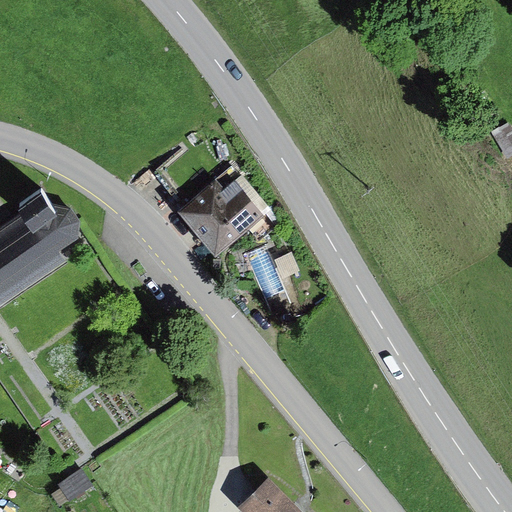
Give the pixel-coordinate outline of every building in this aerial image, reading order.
[(511,127),(509,122),(491,133),(507,159),(511,156),(511,127)] [(189,201),(168,219),(206,264),(259,219),(191,139),(160,166),(189,201)] [(17,193),(24,201),(33,213),(55,198),(39,176),(17,193)] [(24,201),(0,218),(0,300),(69,251),(62,241),(79,229),(81,214),(70,200),(55,198),(33,213),(24,201)] [(292,511),(303,502),(269,468),(237,498),(250,511),(292,511)] [(82,470),(58,485),(67,500),(91,485),(82,470)] [(312,511),(303,502),(292,511),(312,511)]
